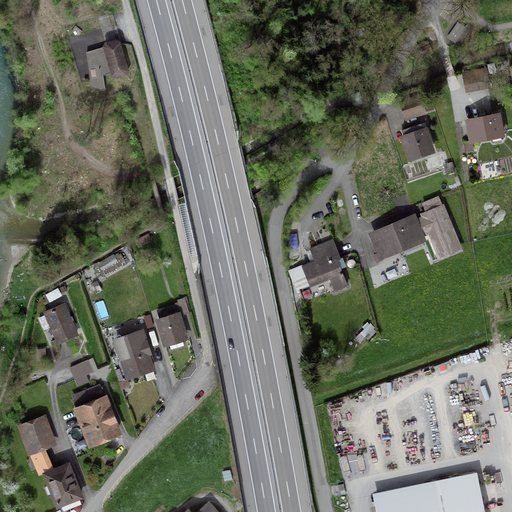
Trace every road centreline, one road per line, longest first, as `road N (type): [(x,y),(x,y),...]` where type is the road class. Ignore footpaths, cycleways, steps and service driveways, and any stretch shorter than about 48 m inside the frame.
road 1 (unclassified): [(434,2),(353,147),(276,218),(276,260),(326,511)]
road 2 (motorway): [(156,0),(211,225),(266,511)]
road 3 (motorway): [(291,511),(246,269),(182,0)]
road 4 (residential): [(86,511),(206,350),(167,176)]
road 5 (track): [(167,176),(124,0)]
